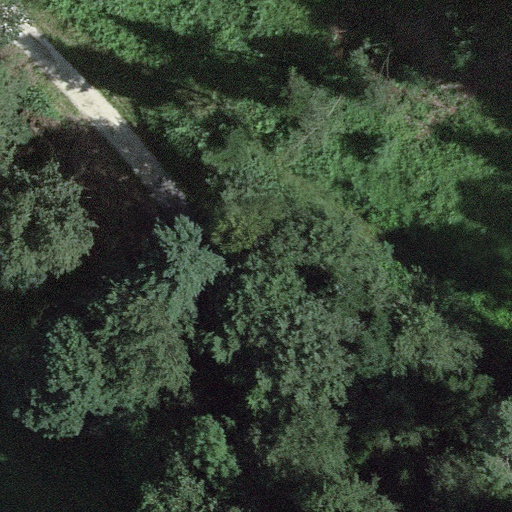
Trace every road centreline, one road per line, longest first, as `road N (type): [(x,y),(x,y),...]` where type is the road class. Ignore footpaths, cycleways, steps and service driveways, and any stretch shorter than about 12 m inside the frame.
road 1 (residential): [(191,233),(295,511)]
road 2 (track): [(0,15),(191,233)]
